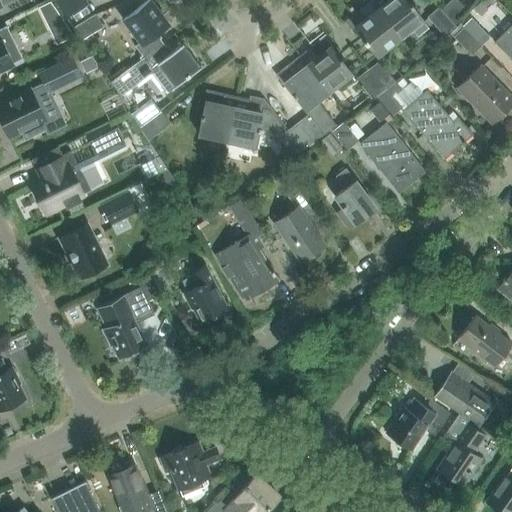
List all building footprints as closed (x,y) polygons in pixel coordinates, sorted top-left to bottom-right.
[(87,4),(84,0),(60,0),(56,3),(65,17),(87,4)] [(123,21),(140,43),(135,47),(143,58),(161,44),(159,40),(161,38),(157,32),(167,24),(150,0),(123,21)] [(408,0),(372,0),(371,1),(401,39),(412,30),(417,36),(428,27),(423,21),(425,20),(408,0)] [(465,9),(457,0),(450,0),(441,9),(455,24),(465,14),(463,11),(465,9)] [(52,1),(40,6),(48,22),(58,43),(75,35),(52,1)] [(401,39),(371,1),(346,20),(376,58),(401,39)] [(482,15),(486,10),(479,3),(475,8),(482,15)] [(426,17),(445,38),(456,28),(438,7),(426,17)] [(95,15),(72,29),(80,42),(103,27),(95,15)] [(470,18),(462,25),(482,46),(490,38),(470,18)] [(511,24),(494,42),(511,60),(511,24)] [(482,46),(462,25),(461,26),(462,28),(453,37),(471,56),(482,46)] [(0,69),(22,58),(7,27),(0,30),(0,69)] [(324,37),(300,56),(329,93),(353,74),(324,37)] [(161,44),(143,58),(110,83),(120,97),(152,73),(159,68),(156,64),(172,52),(167,46),(164,48),(161,44)] [(182,44),(172,52),(156,64),(159,68),(152,73),(167,93),(200,68),(182,44)] [(276,75),(307,115),(323,136),(325,135),(330,132),(332,131),(337,127),(318,103),(329,93),(300,56),(276,75)] [(41,120),(58,112),(49,93),(81,77),(71,57),(38,73),(43,84),(0,104),(0,120),(8,137),(21,130),(25,139),(45,129),(41,120)] [(90,57),(80,62),(85,72),(95,67),(90,57)] [(379,61),(368,70),(369,71),(369,70),(385,90),(395,82),(379,61)] [(511,93),(482,61),(460,82),(492,116),(511,97),(511,93)] [(373,98),(375,97),(385,90),(369,70),(369,71),(368,70),(357,77),(373,98)] [(385,90),(375,97),(391,115),(404,105),(393,92),(399,87),(395,82),(385,90)] [(404,110),(402,112),(444,159),(471,134),(452,112),(448,116),(426,91),(423,94),(416,86),(413,89),(408,84),(395,95),(404,105),(401,107),(404,110)] [(439,92),(453,108),(457,105),(443,89),(439,92)] [(196,136),(225,143),(236,97),(206,90),(196,136)] [(270,131),(284,150),(285,150),(295,142),(286,131),(287,130),(266,103),(236,97),(225,143),(255,150),(260,128),(270,131)] [(130,115),(139,128),(161,111),(150,99),(130,115)] [(161,111),(139,128),(148,141),(170,123),(161,111)] [(307,115),(297,122),(314,143),(323,136),(307,115)] [(285,150),(284,150),(279,154),(286,164),(314,143),(297,122),(287,130),(286,131),(295,142),(285,150)] [(343,122),(337,127),(332,131),(346,150),(358,141),(343,122)] [(385,123),(359,143),(398,192),(424,172),(385,123)] [(58,147),(31,161),(35,168),(40,180),(31,184),(47,216),(86,197),(84,193),(91,190),(80,167),(125,145),(116,127),(88,141),(94,154),(76,163),(70,150),(61,155),(58,147)] [(330,132),(325,135),(319,140),(333,155),(342,147),(330,132)] [(158,156),(152,159),(159,172),(166,168),(158,156)] [(343,188),(334,195),(342,207),(335,213),(346,228),(353,222),(355,224),(365,217),(375,209),(354,180),(345,168),(335,176),(343,188)] [(167,169),(155,175),(167,192),(171,190),(174,179),(167,169)] [(275,177),(288,197),(300,189),(287,169),(275,177)] [(127,192),(99,205),(100,206),(104,214),(110,225),(124,218),(136,211),(127,192)] [(241,228),(253,221),(241,200),(221,211),(226,221),(234,216),(241,228)] [(300,203),(275,220),(302,261),(327,244),(300,203)] [(108,266),(85,222),(57,236),(62,246),(79,280),(108,266)] [(277,280),(248,233),(213,254),(227,279),(230,277),(241,299),(248,295),(249,297),(277,280)] [(148,270),(157,288),(169,283),(159,265),(148,270)] [(191,310),(194,308),(202,322),(226,309),(204,267),(191,273),(192,275),(181,281),(186,291),(182,293),(191,310)] [(511,271),(508,277),(507,278),(505,276),(504,279),(505,279),(497,289),(511,301),(511,271)] [(134,291),(96,310),(105,328),(103,329),(112,346),(113,345),(120,359),(122,358),(134,352),(145,346),(133,321),(140,317),(142,321),(151,316),(145,303),(156,297),(145,274),(134,280),(138,289),(134,291)] [(475,316),(458,339),(494,367),(511,343),(475,316)] [(0,411),(9,407),(12,406),(25,399),(18,385),(19,384),(11,368),(6,370),(1,360),(0,360),(0,411)] [(435,396),(458,413),(470,421),(478,426),(495,402),(451,372),(435,396)] [(429,400),(424,406),(413,399),(406,409),(404,407),(386,434),(409,450),(423,430),(434,437),(450,414),(429,400)] [(470,421),(458,413),(444,433),(456,441),(437,469),(460,485),(469,472),(473,474),(483,459),(474,453),(486,435),(468,424),(470,421)] [(8,426),(2,429),(6,437),(12,434),(8,426)] [(165,472),(170,470),(181,496),(203,487),(200,480),(210,476),(205,465),(220,459),(215,448),(200,453),(196,444),(160,459),(165,472)] [(110,476),(121,505),(118,506),(119,511),(144,511),(148,511),(166,511),(158,490),(147,494),(141,478),(139,479),(133,466),(124,470),(122,466),(110,470),(112,475),(110,476)] [(511,511),(511,467),(485,503),(498,511),(511,511)] [(263,511),(278,496),(255,476),(228,507),(219,498),(205,511),(263,511)] [(217,479),(210,483),(217,498),(225,488),(217,479)] [(100,511),(86,481),(49,498),(56,511),(26,511),(23,507),(17,511),(100,511)]
